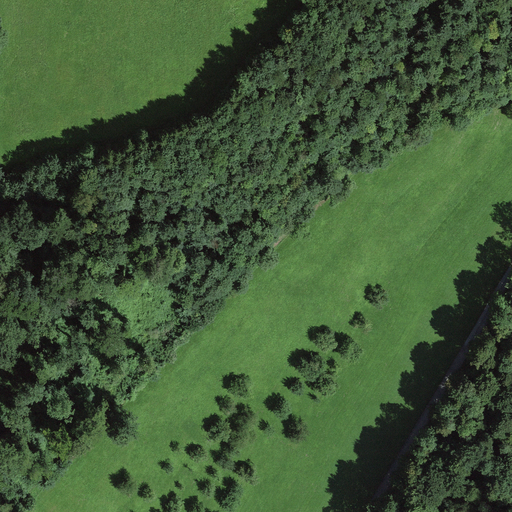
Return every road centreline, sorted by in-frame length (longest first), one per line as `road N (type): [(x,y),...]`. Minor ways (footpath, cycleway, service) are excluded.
road 1 (track): [(511,97),(364,172),(135,398)]
road 2 (track): [(370,511),(473,339)]
